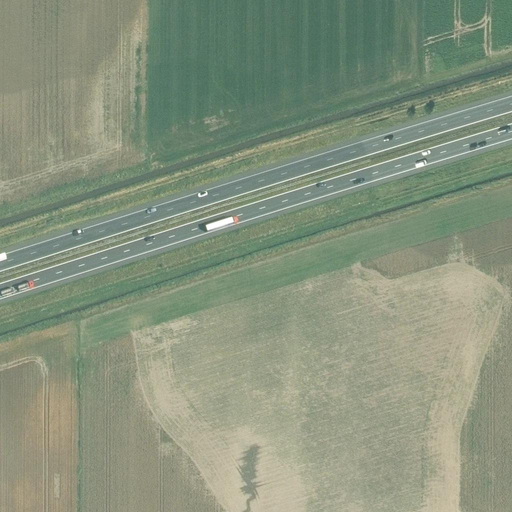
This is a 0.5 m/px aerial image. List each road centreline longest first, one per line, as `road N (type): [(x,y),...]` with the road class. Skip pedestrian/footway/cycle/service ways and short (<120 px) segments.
road 1 (motorway): [(511,104),(0,263)]
road 2 (motorway): [(0,291),(511,132)]
